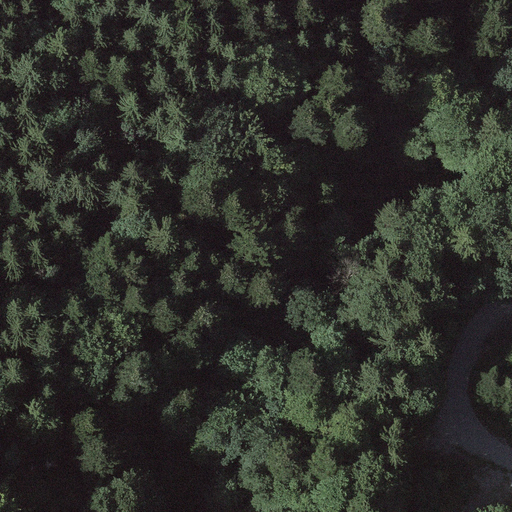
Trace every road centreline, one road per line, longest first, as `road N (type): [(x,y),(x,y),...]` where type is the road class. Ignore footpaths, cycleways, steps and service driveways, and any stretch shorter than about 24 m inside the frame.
road 1 (track): [(0,295),(132,251),(270,158),(385,51),(478,0)]
road 2 (track): [(511,301),(468,345),(459,388),(460,406),(481,440),(511,460)]
